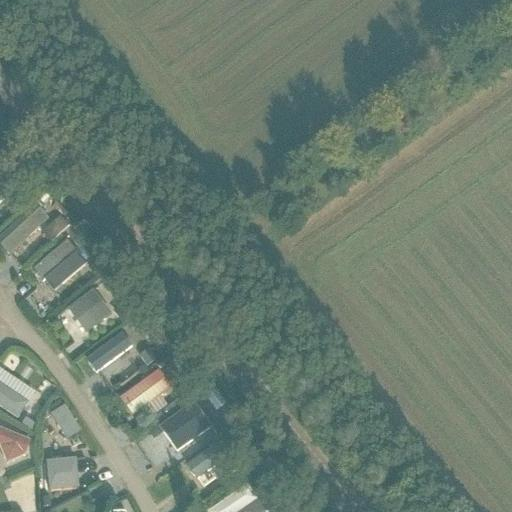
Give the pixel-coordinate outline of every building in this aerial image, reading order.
[(2,136),(0,137),(0,153),(2,156),(12,147),(2,136)] [(43,228),(29,215),(16,227),(0,242),(0,251),(8,261),(29,241),(43,228)] [(66,244),(34,271),(43,282),(75,255),(66,244)] [(0,279),(6,286),(23,270),(11,258),(0,268),(0,279)] [(109,316),(91,292),(66,311),(84,335),(109,316)] [(132,346),(123,335),(89,361),(98,372),(132,346)] [(171,363),(177,371),(186,364),(179,356),(171,363)] [(184,384),(195,398),(204,390),(193,377),(184,384)] [(159,378),(122,406),(133,420),(170,392),(159,378)] [(47,386),(35,397),(43,407),(56,395),(47,386)] [(27,408),(0,390),(0,412),(17,424),(27,408)] [(175,455),(209,431),(192,406),(158,430),(175,455)] [(63,408),(51,416),(58,428),(71,420),(63,408)] [(30,446),(0,433),(0,451),(24,461),(30,446)] [(220,443),(188,466),(197,479),(216,464),(225,476),(238,467),(220,443)] [(77,491),(74,461),(44,464),(47,494),(77,491)] [(256,479),(250,483),(257,493),(263,489),(256,479)] [(246,487),(209,511),(242,511),(256,503),(246,487)]
